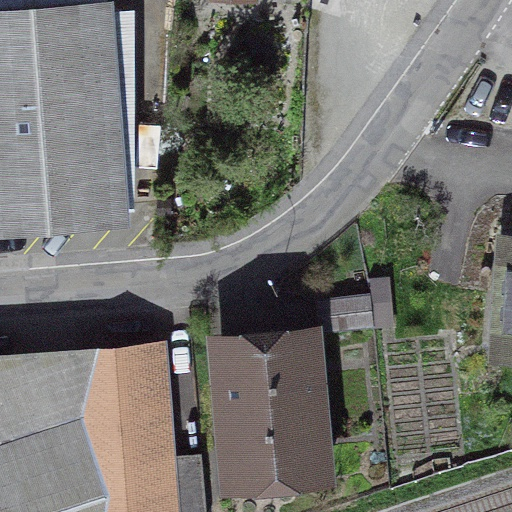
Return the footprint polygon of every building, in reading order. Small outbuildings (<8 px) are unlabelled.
[(0,15),(0,216),(117,207),(102,8),(0,15)] [(511,244),(510,244),(503,345),(511,345),(511,244)] [(370,294),(316,300),(319,329),(372,323),(370,294)] [(307,333),(221,341),(233,476),(318,469),(307,333)] [(0,511),(163,511),(151,347),(77,353),(85,459),(52,462),(15,479),(2,441),(0,441),(0,511)]
